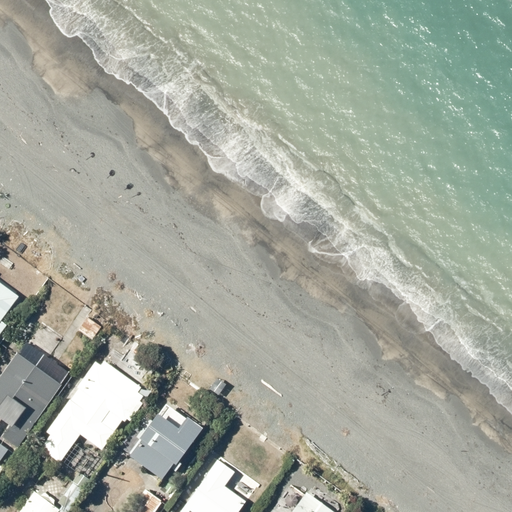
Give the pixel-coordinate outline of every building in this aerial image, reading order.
[(0,326),(21,297),(0,281),(0,326)] [(107,326),(93,316),(82,331),(97,341),(107,326)] [(77,371),(48,353),(38,368),(19,355),(0,383),(0,427),(3,423),(12,428),(3,441),(22,454),(77,371)] [(149,393),(106,363),(103,369),(96,364),(47,434),(51,436),(39,453),(63,469),(82,443),(104,458),(149,393)] [(182,430),(162,416),(153,429),(142,421),(123,447),(133,454),(129,459),(164,484),(204,430),(190,419),(182,430)] [(0,465),(11,452),(0,443),(0,465)] [(240,468),(220,454),(179,511),(241,511),(248,502),(226,487),(240,468)] [(57,502),(33,484),(11,511),(71,511),(94,481),(80,470),(57,502)] [(338,511),(308,490),(292,511),(338,511)] [(157,511),(164,503),(147,491),(131,511),(157,511)]
